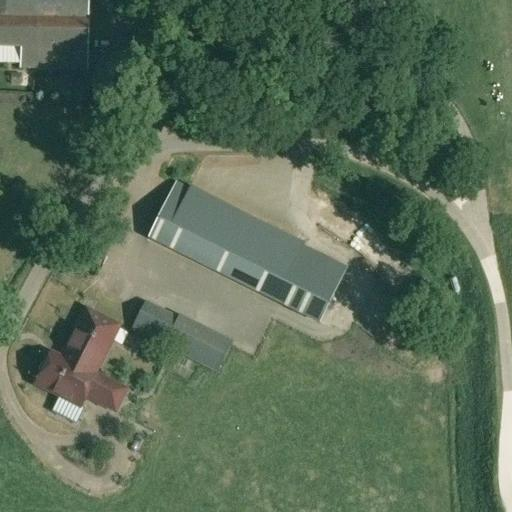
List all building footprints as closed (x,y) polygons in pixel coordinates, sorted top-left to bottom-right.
[(85,0),(0,0),(0,47),(19,48),(18,68),(83,70),(85,0)] [(229,49),(269,35),(262,13),(222,26),(225,34),(229,49)] [(299,33),(259,45),(266,68),(305,57),(305,55),(314,53),(311,42),(302,45),(299,33)] [(174,185),(148,237),(319,323),(345,270),(174,185)] [(380,245),(373,256),(388,267),(396,257),(380,245)] [(179,320),(178,320),(145,303),(132,329),(166,346),(179,320)] [(64,352),(97,368),(118,327),(85,310),(64,352)] [(97,368),(64,352),(61,359),(51,354),(48,360),(44,363),(41,366),(39,370),(38,374),(39,379),(36,385),(60,397),(62,402),(71,407),(76,405),(79,407),(85,396),(114,411),(125,390),(93,374),(97,368)]
